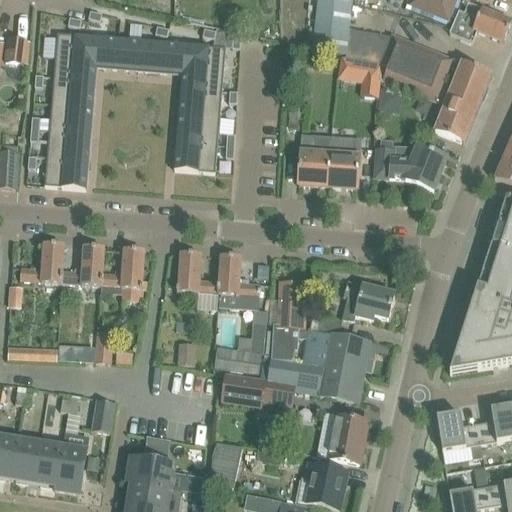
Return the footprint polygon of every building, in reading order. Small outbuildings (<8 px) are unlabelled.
[(413,0),(409,10),(449,25),(458,0),(413,0)] [(351,8),(318,4),(313,54),(346,58),(383,69),(380,84),(445,109),(435,136),(465,147),(491,79),(461,67),(461,68),(393,41),(349,33),(351,8)] [(511,25),(511,24),(494,17),(481,12),(481,13),(469,8),(464,18),(459,16),(450,38),(472,47),(477,35),(503,46),(511,25)] [(91,15),(89,23),(101,25),(102,18),(91,15)] [(70,21),(69,29),(80,32),(82,24),(70,21)] [(158,30),(156,38),(167,41),(169,33),(158,30)] [(205,33),(203,40),(215,43),(216,35),(205,33)] [(58,37),(54,81),(95,84),(96,70),(78,69),(80,39),(58,37)] [(80,39),(78,69),(96,70),(117,72),(119,43),(80,39)] [(6,65),(25,68),(29,43),(9,40),(6,65)] [(233,40),(233,52),(241,53),(241,41),(233,40)] [(127,43),(125,73),(163,76),(166,47),(127,43)] [(166,47),(163,76),(183,78),(202,79),(204,50),(166,47)] [(183,78),(182,92),(223,96),(226,52),(204,50),(202,79),(183,78)] [(344,60),(340,82),(364,87),(363,100),(379,101),(380,84),(383,69),(345,61),(344,60)] [(36,79),(35,91),(43,92),(44,80),(36,79)] [(54,81),(52,108),(93,111),(95,84),(54,81)] [(182,92),(179,119),(220,123),(223,96),(182,92)] [(262,93),(261,118),(282,119),(284,94),(262,93)] [(230,95),(229,107),(237,108),(238,96),(230,95)] [(421,101),(419,107),(421,114),(427,116),(432,105),(421,101)] [(361,132),(377,132),(378,107),(362,107),(361,132)] [(52,108),(50,135),(91,138),(93,111),(52,108)] [(289,131),(303,132),(305,111),(290,110),(289,131)] [(179,119),(177,147),(218,150),(220,123),(179,119)] [(33,121),(32,133),(40,134),(41,122),(33,121)] [(32,133),(31,145),(39,146),(40,134),(32,133)] [(50,135),(48,162),(88,165),(91,138),(50,135)] [(228,138),(227,150),(235,150),(235,139),(228,138)] [(299,189),(328,191),(331,143),(302,141),(299,189)] [(331,143),(328,191),(357,193),(360,145),(331,143)] [(177,147),(175,174),(216,177),(218,150),(177,147)] [(511,149),(511,148),(503,165),(511,168),(511,149)] [(227,150),(226,162),(234,162),(235,150),(227,150)] [(378,154),(377,161),(376,182),(405,184),(433,195),(446,162),(418,151),(411,169),(392,167),(393,155),(378,154)] [(17,156),(5,155),(1,155),(0,168),(0,191),(16,192),(17,156)] [(29,160),(28,172),(36,173),(37,161),(29,160)] [(48,162),(45,190),(86,193),(88,165),(48,162)] [(511,168),(503,165),(495,184),(511,189),(511,168)] [(497,229),(497,230),(496,232),(511,237),(511,202),(506,200),(502,215),(506,216),(502,231),(497,229)] [(487,260),(486,263),(511,271),(511,237),(496,232),(492,246),(496,247),(492,261),(487,260)] [(60,286),(61,286),(64,249),(44,248),(42,272),(35,271),(34,273),(21,273),(21,284),(41,285),(41,286),(60,287),(60,286)] [(64,249),(61,286),(81,288),(81,289),(82,289),(101,291),(101,289),(104,252),(84,251),(83,273),(75,272),(75,276),(63,275),(64,249)] [(101,289),(100,303),(101,303),(101,300),(114,300),(114,298),(123,298),(123,305),(139,306),(140,293),(142,293),(145,255),(124,253),(122,276),(121,276),(121,279),(102,278),(104,252),(101,289)] [(219,298),(222,260),(221,260),(219,286),(200,285),(200,281),(199,281),(201,259),(181,257),(178,296),(199,297),(198,314),(218,315),(219,299),(219,298)] [(241,262),(222,260),(219,298),(219,299),(220,299),(219,312),(255,314),(257,314),(259,314),(260,301),(238,300),(238,298),(259,300),(260,289),(240,288),(240,284),(239,284),(241,262)] [(477,294),(511,305),(511,271),(486,263),(482,277),(487,278),(482,292),(478,291),(477,294)] [(281,286),(280,303),(280,304),(271,303),(270,315),(270,318),(270,327),(269,328),(274,328),(273,363),(294,365),(294,353),(298,353),(299,333),(304,333),(305,304),(306,287),(281,286)] [(344,301),(348,302),(343,323),(354,325),(355,320),(373,324),(375,320),(388,323),(394,298),(348,286),(344,301)] [(13,290),(11,311),(23,312),(24,291),(13,290)] [(511,305),(477,294),(453,368),(481,363),(477,374),(511,367),(511,361),(511,358),(511,357),(511,305)] [(255,314),(254,326),(270,327),(270,318),(270,315),(259,314),(257,314),(255,314)] [(313,317),(310,333),(321,336),(325,320),(313,317)] [(177,325),(176,334),(190,335),(190,326),(177,325)] [(310,335),(303,369),(326,372),(332,339),(310,335)] [(96,366),(111,367),(113,337),(99,336),(96,366)] [(326,372),(320,400),(354,406),(365,346),(332,339),(326,372)] [(180,369),(195,370),(196,348),(181,347),(180,369)] [(60,350),(59,366),(71,366),(72,350),(60,350)] [(9,351),(9,363),(58,365),(58,352),(9,351)] [(214,371),(258,378),(261,357),(217,351),(214,371)] [(116,366),(133,368),(134,357),(117,356),(116,366)] [(293,389),(292,394),(320,400),(326,372),(303,369),(272,364),(268,385),(293,389)] [(292,394),(293,389),(268,385),(226,379),(222,405),(262,410),(263,404),(290,408),(292,394)] [(16,407),(24,409),(26,397),(18,395),(16,407)] [(26,397),(24,409),(32,410),(34,398),(26,397)] [(61,415),(69,416),(71,404),(63,403),(61,415)] [(71,404),(69,416),(77,417),(79,405),(71,404)] [(92,435),(110,438),(115,408),(98,405),(92,435)] [(493,426),(478,429),(481,449),(511,444),(511,408),(491,412),(493,426)] [(329,463),(340,465),(360,469),(368,425),(325,417),(317,460),(329,463)] [(481,449),(478,429),(463,431),(460,417),(437,421),(443,456),(481,449)] [(148,441),(144,465),(132,463),(128,487),(132,488),(132,487),(171,493),(175,470),(166,468),(170,445),(171,445),(171,444),(147,440),(147,441),(148,441)] [(5,481),(12,483),(18,444),(0,441),(0,482),(5,483),(5,481)] [(28,485),(35,486),(41,448),(18,444),(12,483),(17,483),(17,485),(27,487),(28,485)] [(52,489),(56,490),(57,490),(63,451),(41,448),(35,486),(42,487),(41,489),(52,491),(52,489)] [(259,467),(283,470),(286,455),(258,450),(259,467)] [(57,490),(56,490),(56,494),(80,498),(82,485),(84,485),(85,475),(84,474),(87,455),(63,451),(57,490)] [(90,462),(88,473),(99,474),(100,463),(90,462)] [(296,506),(308,508),(326,511),(339,511),(348,475),(310,467),(306,482),(301,481),(296,506)] [(486,471),(472,473),(474,491),(488,488),(486,471)] [(196,484),(195,497),(203,497),(204,485),(196,484)] [(130,502),(129,509),(145,511),(167,511),(171,493),(132,487),(132,488),(132,492),(130,492),(128,502),(130,502)] [(511,511),(511,487),(488,491),(492,511),(507,509),(507,511),(511,511)] [(489,511),(492,511),(488,491),(449,498),(451,511),(489,511)] [(203,497),(195,497),(194,509),(202,510),(203,497)]
